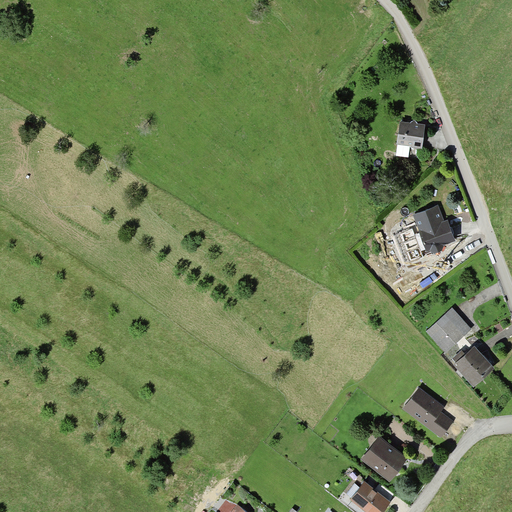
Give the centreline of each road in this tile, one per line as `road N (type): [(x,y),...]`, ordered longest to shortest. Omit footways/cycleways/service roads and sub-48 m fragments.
road 1 (residential): [(511,293),(432,85),(386,0)]
road 2 (residential): [(511,425),(477,434),(415,511)]
